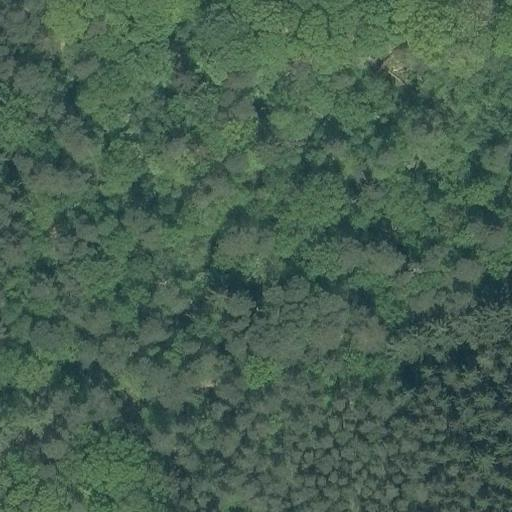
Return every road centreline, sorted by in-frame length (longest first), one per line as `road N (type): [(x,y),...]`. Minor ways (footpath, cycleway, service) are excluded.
road 1 (track): [(511,303),(0,454)]
road 2 (track): [(162,511),(133,413),(0,121)]
